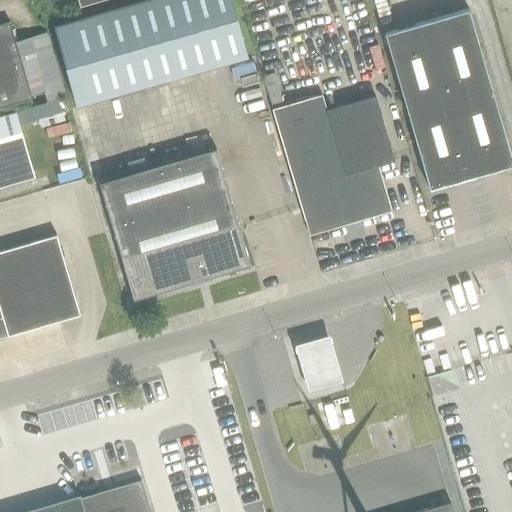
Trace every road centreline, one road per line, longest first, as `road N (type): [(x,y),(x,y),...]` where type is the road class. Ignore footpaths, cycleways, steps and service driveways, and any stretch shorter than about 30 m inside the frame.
road 1 (unclassified): [(0,397),(511,245)]
road 2 (unknown): [(2,396),(13,433),(30,451),(146,414)]
